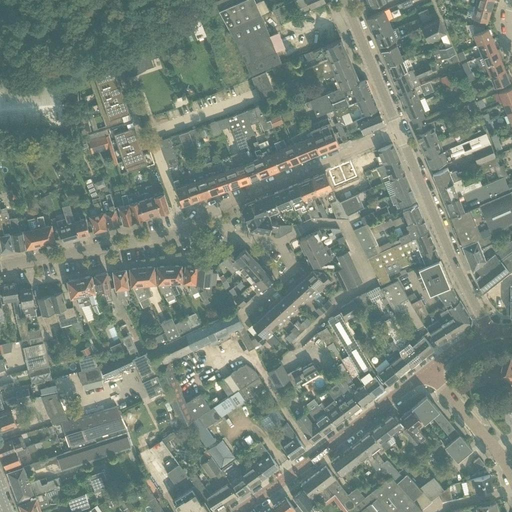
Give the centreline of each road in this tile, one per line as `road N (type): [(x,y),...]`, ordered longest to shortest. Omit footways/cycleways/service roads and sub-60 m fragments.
road 1 (tertiary): [(238,511),(427,371)]
road 2 (tertiary): [(486,332),(398,133)]
road 3 (residential): [(248,99),(149,135),(185,233)]
road 4 (residential): [(210,211),(398,133)]
road 5 (residential): [(0,269),(185,233)]
road 6 (residential): [(251,312),(291,277),(290,266),(279,243),(246,240),(210,211)]
road 7 (tertiary): [(398,133),(343,0)]
road 8 (tertiary): [(511,478),(427,371)]
